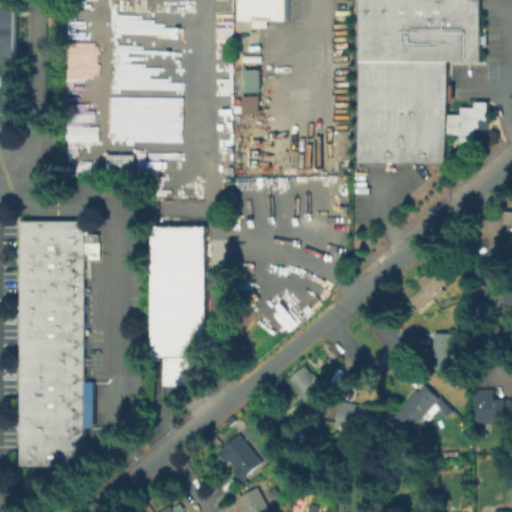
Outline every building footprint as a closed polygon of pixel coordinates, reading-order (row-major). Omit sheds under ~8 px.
[(0,0),(17,0),(17,8),(0,8),(0,0)] [(260,20),(260,26),(251,26),(251,20),(239,19),(239,0),(287,0),(287,20),(260,20)] [(447,61),(360,60),(360,0),(479,0),(479,62),(447,61)] [(0,8),(17,8),(17,122),(0,122),(0,8)] [(360,60),(447,61),(447,112),(456,112),(456,105),(472,105),(472,100),(486,100),(485,127),(472,127),(472,140),(456,140),(456,135),(445,134),(445,163),(358,162),(360,60)] [(243,92),(260,91),(259,69),(242,69),(243,92)] [(258,95),(241,95),(242,114),(259,114),(258,95)] [(134,155),(106,154),(106,171),(134,171),(134,155)] [(511,211),(503,211),(503,225),(511,224),(511,211)] [(90,226),(93,226),(93,235),(102,235),(102,244),(93,244),(93,255),(90,255),(90,383),(98,383),(98,429),(89,429),(89,467),(24,467),(25,222),(91,222),(90,226)] [(211,227),(210,358),(197,358),(197,387),(165,387),(165,358),(155,358),(155,302),(151,302),(151,283),(155,283),(155,227),(211,227)] [(408,300),(423,286),(420,283),(439,263),(455,278),(422,313),(408,300)] [(511,291),(503,291),(502,304),(511,304),(511,291)] [(434,373),(434,333),(458,333),(458,373),(434,373)] [(511,345),(511,334),(503,335),(504,346),(511,345)] [(306,368),(327,393),(311,405),(289,383),(306,368)] [(398,414),(426,385),(456,412),(449,420),(443,414),(446,411),(443,408),(434,417),(431,414),(415,430),(398,414)] [(497,391),(497,400),(506,400),(506,424),(478,424),(478,391),(497,391)] [(338,427),(344,406),(362,411),(356,432),(338,427)] [(221,455),(242,437),(266,466),(251,479),(236,462),(231,467),(221,455)] [(262,491),(271,511),(248,511),(243,500),(262,491)]
